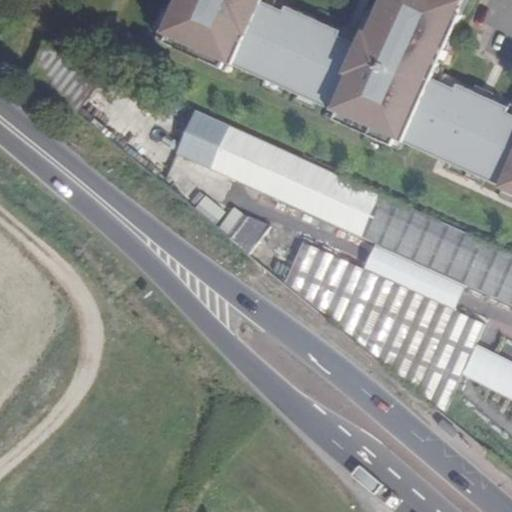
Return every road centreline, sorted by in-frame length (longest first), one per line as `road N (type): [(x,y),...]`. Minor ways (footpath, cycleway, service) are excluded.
road 1 (primary): [(507,511),(272,314),(10,130)]
road 2 (primary): [(10,130),(218,337),(423,511)]
road 3 (track): [(0,215),(66,277),(91,332),(85,373),(67,403),(0,469)]
